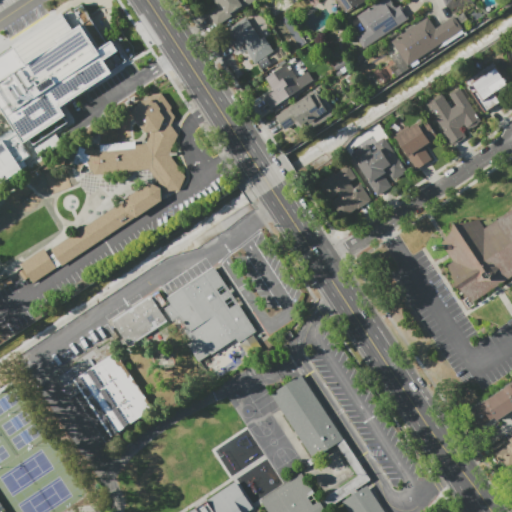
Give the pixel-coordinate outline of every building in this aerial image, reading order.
[(217,25),(209,13),(218,7),(213,0),(256,0),(242,9),(240,6),(230,13),(231,15),(217,25)] [(366,0),(345,14),(336,0),(366,0)] [(400,5),(408,18),(363,48),(356,37),(366,30),(357,16),(380,0),(391,0),(396,8),(400,5)] [(0,58),(15,48),(14,46),(71,7),(73,10),(82,4),(107,41),(123,30),(123,33),(123,35),(125,38),(128,41),(133,46),(135,56),(112,71),(113,74),(61,108),(66,116),(65,117),(69,122),(33,146),(30,141),(25,144),(15,130),(0,107),(0,58)] [(464,30),(464,31),(409,68),(393,44),(429,19),(437,31),(455,18),(464,30)] [(275,53),(256,66),(247,52),(249,50),(248,48),(238,55),(230,43),(240,36),(235,28),(247,20),(262,42),(266,40),(275,53)] [(500,102),(484,112),(464,83),(496,62),(501,69),(498,71),(500,73),(501,72),(503,75),(504,75),(507,79),(506,79),(507,81),(506,82),(508,86),(495,95),(500,102)] [(272,111),(265,100),(276,93),(267,80),(289,65),(305,90),(272,111)] [(466,137),(464,139),(453,146),(444,132),(427,104),(442,94),(451,109),(457,105),(449,94),(459,88),(463,94),(481,121),(468,129),(465,124),(460,127),(466,137)] [(286,132),(277,118),(317,92),(326,106),(316,112),(324,124),(306,136),(298,124),(286,132)] [(185,176),(180,189),(166,191),(149,168),(144,169),(96,175),(87,164),(81,163),(80,166),(73,163),(76,156),(80,146),(86,149),(87,146),(93,148),(93,149),(101,148),(101,144),(136,141),(136,144),(147,144),(153,131),(142,132),(131,116),(138,101),(149,95),(162,93),(172,108),(171,111),(175,117),(171,125),(178,135),(170,154),(185,176)] [(432,159),(416,169),(396,137),(398,135),(396,132),(408,125),(410,128),(425,118),(439,139),(425,148),(432,159)] [(0,140),(15,130),(25,144),(32,156),(24,161),(27,165),(0,183),(0,140)] [(392,187),(377,197),(367,181),(369,180),(351,154),(367,143),(373,152),(377,150),(374,144),(385,137),(407,171),(393,180),(390,174),(385,177),(392,187)] [(361,184),(371,200),(358,208),(358,207),(342,217),(320,182),(335,173),(335,174),(349,166),(357,177),(350,182),(354,188),(361,184)] [(62,266),(61,265),(57,268),(58,269),(34,285),(29,277),(25,280),(18,269),(22,266),(21,264),(44,249),(50,257),(54,254),(52,250),(125,201),(125,200),(150,183),(161,189),(162,201),(62,266)] [(511,275),(471,302),(467,296),(447,265),(454,261),(441,244),(452,231),(455,223),(463,224),(466,223),(479,220),(485,229),(511,210),(511,275)] [(214,267),(257,332),(240,343),(237,338),(211,355),(210,355),(199,362),(188,346),(193,342),(186,332),(189,331),(180,317),(173,322),(165,309),(172,305),(167,298),(214,267)] [(112,321),(150,296),(167,322),(154,330),(157,335),(149,340),(146,336),(129,347),(112,321)] [(119,347),(113,337),(118,334),(124,344),(119,347)] [(76,361),(97,347),(99,349),(111,341),(122,357),(120,358),(129,372),(131,371),(142,388),(141,389),(153,409),(111,437),(81,391),(70,398),(56,377),(78,363),(76,361)] [(263,352),(250,360),(246,354),(259,345),(263,352)] [(384,511),(350,511),(343,501),(352,495),(351,494),(323,511),(267,511),(260,500),(301,473),(315,493),(308,497),(313,505),(358,476),(337,444),(314,459),(271,394),(301,375),(349,447),(350,446),(366,470),(365,471),(370,479),(355,489),(357,492),(367,486),(384,511)] [(468,413),(467,411),(479,403),(480,404),(511,384),(510,382),(511,380),(511,410),(497,421),(494,417),(478,428),(468,413)] [(511,466),(508,469),(504,462),(501,464),(494,453),(511,442),(509,439),(511,437),(511,466)] [(189,511),(236,482),(253,509),(247,511),(189,511)]
